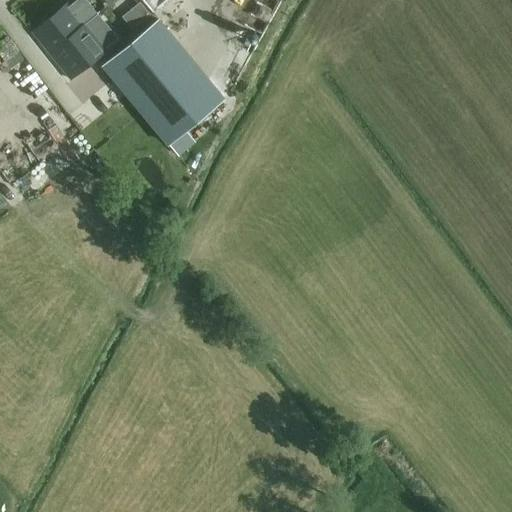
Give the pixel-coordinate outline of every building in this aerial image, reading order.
[(96,13),(84,0),(76,0),(69,6),(67,3),(32,32),(47,52),(83,23),(96,13)] [(148,14),(139,3),(123,17),(132,27),(148,14)] [(83,23),(47,52),(44,54),(50,61),(53,59),(66,75),(69,79),(105,50),(104,48),(116,38),(111,32),(109,34),(105,29),(107,27),(96,14),(84,24),(83,23)] [(103,66),(128,97),(184,51),(158,20),(103,66)] [(6,34),(0,40),(0,61),(16,43),(6,34)] [(223,98),(184,51),(128,97),(167,144),(185,129),(223,98)] [(18,76),(31,65),(24,57),(7,72),(16,82),(10,87),(18,95),(27,86),(18,76)] [(185,129),(167,144),(178,156),(195,142),(185,129)]
